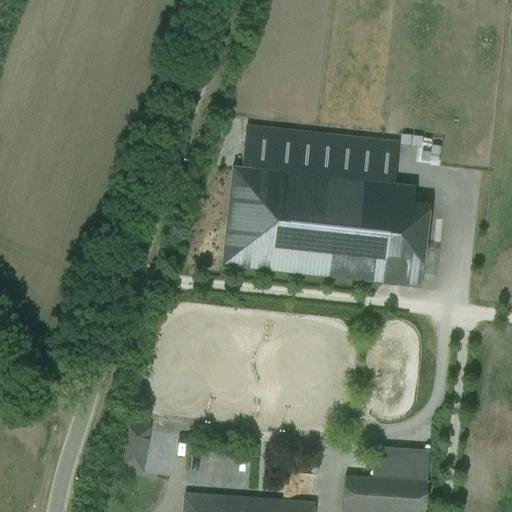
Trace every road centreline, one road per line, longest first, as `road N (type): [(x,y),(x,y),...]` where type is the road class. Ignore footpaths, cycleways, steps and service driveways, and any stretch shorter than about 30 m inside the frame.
road 1 (unclassified): [(54,511),(226,0)]
road 2 (track): [(128,280),(511,318)]
road 3 (track): [(467,313),(445,511)]
